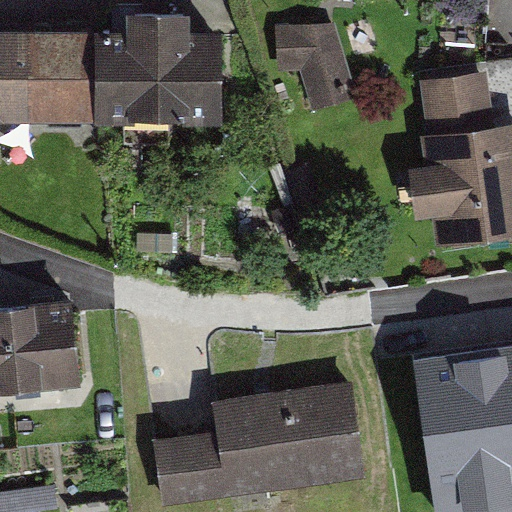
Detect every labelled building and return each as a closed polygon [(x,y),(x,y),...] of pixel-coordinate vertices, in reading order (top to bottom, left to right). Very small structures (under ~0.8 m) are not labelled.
[(128,34),(0,33),(0,121),(221,122),(222,32),(192,32),(192,15),(128,14),(128,34)] [(336,20),(277,22),(279,69),(301,68),(314,109),(360,95),(336,20)] [(481,79),(423,86),(441,242),(511,233),(511,127),(487,130),(481,79)] [(0,390),(51,387),(80,384),(73,302),(0,307),(0,390)] [(511,511),(511,347),(421,361),(442,511),(511,511)] [(219,431),(158,439),(167,502),(362,476),(350,383),(215,400),(219,431)]
